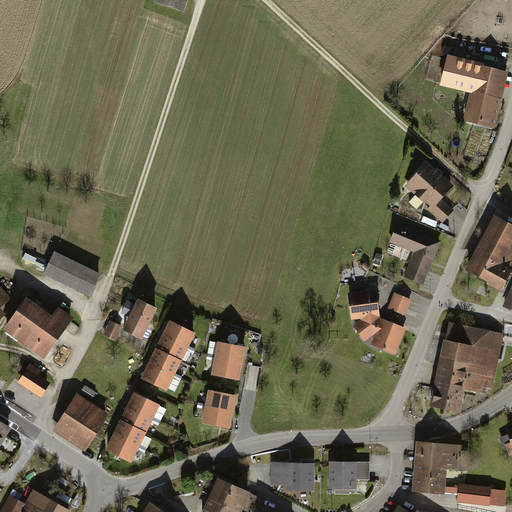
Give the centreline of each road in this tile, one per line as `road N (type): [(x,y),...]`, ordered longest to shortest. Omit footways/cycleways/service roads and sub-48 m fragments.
road 1 (tertiary): [(393,435),(402,390),(511,122)]
road 2 (track): [(484,196),(263,0)]
road 3 (track): [(113,274),(202,0)]
road 4 (tertiary): [(393,435),(265,444),(148,482)]
road 5 (residential): [(35,433),(113,274)]
road 6 (tertiary): [(511,397),(463,426),(400,435)]
